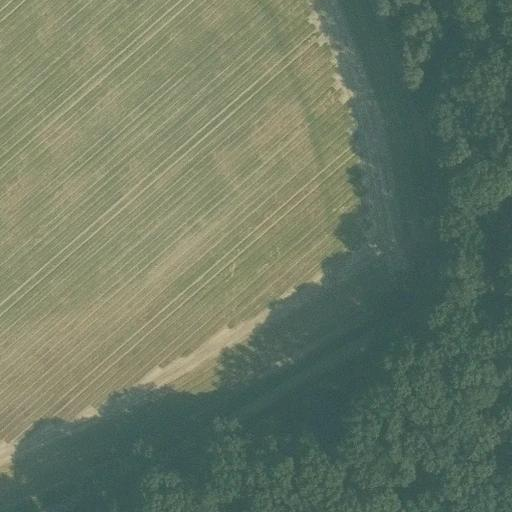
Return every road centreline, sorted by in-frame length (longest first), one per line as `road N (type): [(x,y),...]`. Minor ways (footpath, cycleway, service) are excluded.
road 1 (unclassified): [(51,511),(167,456),(440,298),(499,288)]
road 2 (unclassified): [(499,288),(497,0)]
road 3 (unclassified): [(500,511),(499,288)]
